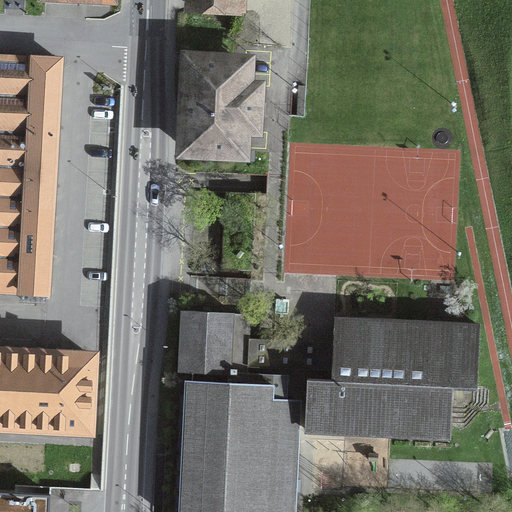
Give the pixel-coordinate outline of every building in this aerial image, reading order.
[(190,0),(190,6),(236,8),(236,0),(190,0)] [(0,57),(0,288),(46,292),(60,61),(0,57)] [(190,61),(185,149),(240,151),(241,131),(258,131),(260,86),(243,85),(244,64),(190,61)] [(298,86),(297,116),(304,116),(305,86),(298,86)] [(224,191),(221,269),(252,271),(256,193),(224,191)] [(193,381),(186,380),(179,511),(294,511),(295,500),(288,500),(293,400),(272,399),(273,375),(236,373),(237,368),(231,368),(234,313),(181,310),(178,372),(194,372),(193,381)] [(307,378),(305,429),(451,436),(453,388),(477,389),(480,326),(334,320),(332,356),(315,355),(315,367),(332,368),(331,379),(307,378)] [(0,351),(0,424),(89,429),(92,356),(0,351)] [(46,511),(48,500),(0,497),(0,511),(46,511)]
